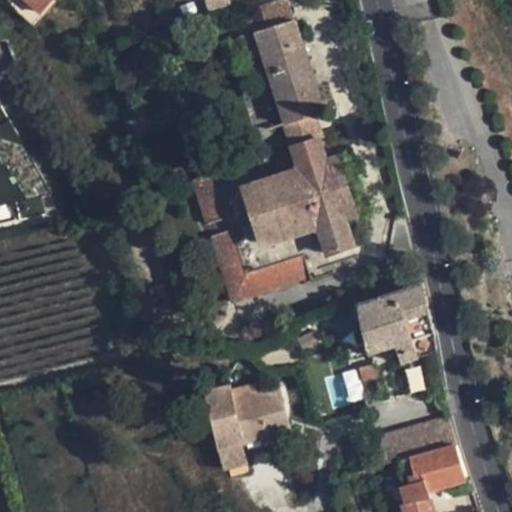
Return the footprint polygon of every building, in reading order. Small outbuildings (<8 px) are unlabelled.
[(28,0),(9,0),(34,20),(41,11),(28,0)] [(28,0),(41,11),(51,0),(28,0)] [(208,10),(205,0),(200,0),(203,11),(208,10)] [(230,0),(205,0),(208,10),(232,4),(230,0)] [(264,16),(268,29),(295,20),(288,0),(281,0),(261,7),(264,16)] [(268,29),(264,16),(239,24),(243,36),(268,29)] [(264,57),(285,123),(292,121),(300,144),(293,146),(300,169),(245,188),(263,244),(319,226),(327,252),(355,243),(346,216),(357,213),(339,157),(327,160),(320,138),(312,140),(305,117),(325,110),(318,87),(308,90),(294,47),(304,44),(296,19),(295,20),(268,29),(243,36),(251,60),(264,57)] [(304,44),(294,47),(308,90),(318,87),(304,44)] [(0,201),(50,191),(11,121),(0,127),(0,201)] [(216,171),(194,179),(209,224),(231,217),(216,171)] [(234,228),(212,235),(227,278),(248,272),(234,228)] [(248,272),(227,278),(235,302),(313,277),(304,253),(248,272)] [(364,331),(370,353),(396,344),(401,362),(420,356),(438,350),(436,332),(437,332),(431,307),(429,307),(424,282),(360,303),(359,304),(360,312),(364,331)] [(257,382),(233,388),(235,398),(260,392),(257,382)] [(232,384),(205,390),(224,469),(249,462),(246,451),(271,446),(270,437),(292,432),(282,387),(260,392),(235,398),(233,388),(232,384)] [(410,457),(457,443),(450,415),(380,434),(387,462),(410,457)] [(415,473),(410,474),(412,482),(402,484),(406,502),(402,502),(405,511),(435,511),(429,490),(468,479),(457,443),(410,457),(415,473)]
